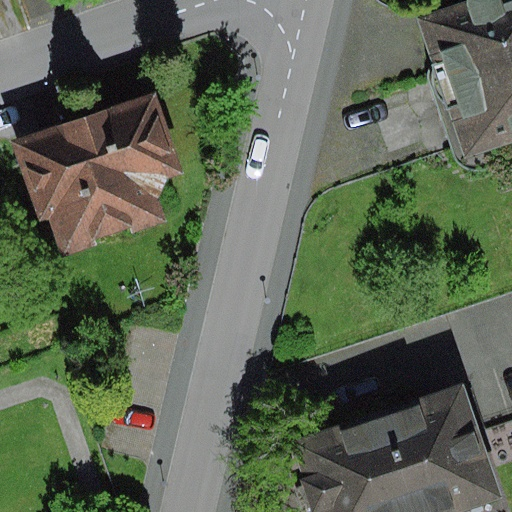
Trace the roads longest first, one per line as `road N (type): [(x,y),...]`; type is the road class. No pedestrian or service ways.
road 1 (residential): [(286,0),(289,65),(189,511)]
road 2 (residential): [(218,0),(0,72)]
